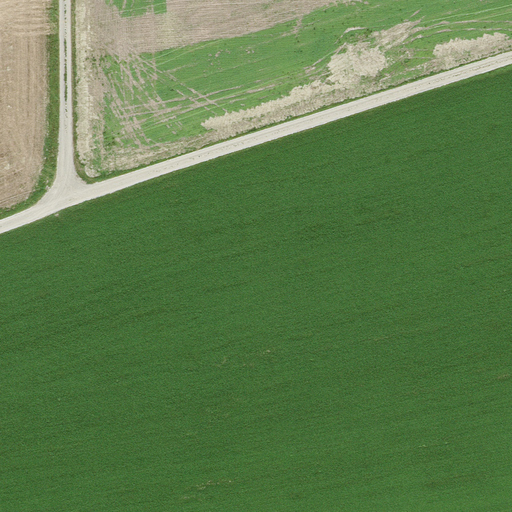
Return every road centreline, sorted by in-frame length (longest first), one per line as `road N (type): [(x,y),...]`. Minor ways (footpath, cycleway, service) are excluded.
road 1 (track): [(70,203),(511,60)]
road 2 (track): [(69,0),(70,203),(0,228)]
